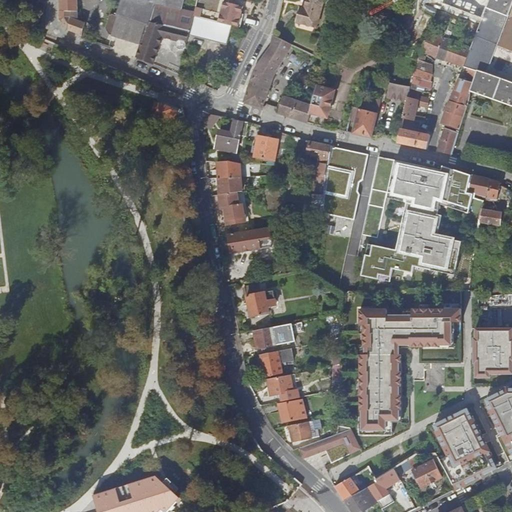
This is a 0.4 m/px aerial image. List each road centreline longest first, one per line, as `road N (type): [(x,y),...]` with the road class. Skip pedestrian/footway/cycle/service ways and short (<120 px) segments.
road 1 (residential): [(340,511),(259,430),(241,394),(191,94)]
road 2 (residential): [(229,104),(511,182)]
road 3 (residential): [(53,0),(53,36),(191,94)]
